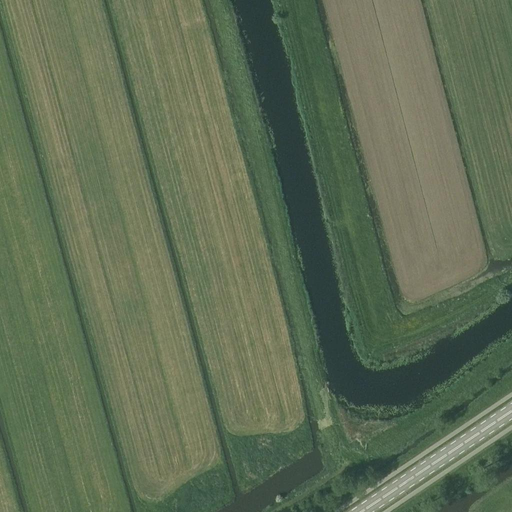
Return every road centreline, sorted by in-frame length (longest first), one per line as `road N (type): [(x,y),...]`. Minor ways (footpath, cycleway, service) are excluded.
road 1 (track): [(348,459),(367,454),(511,348)]
road 2 (primary): [(362,511),(511,411)]
